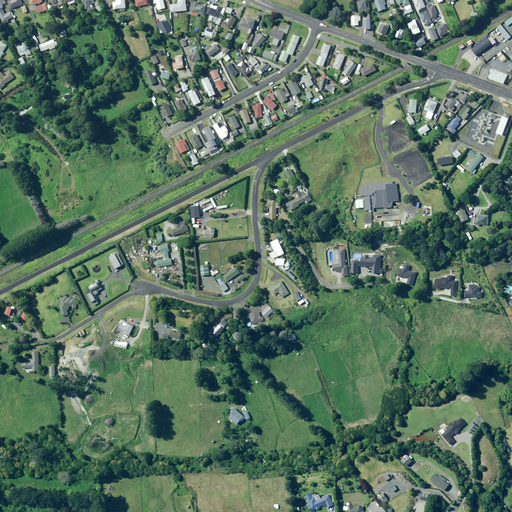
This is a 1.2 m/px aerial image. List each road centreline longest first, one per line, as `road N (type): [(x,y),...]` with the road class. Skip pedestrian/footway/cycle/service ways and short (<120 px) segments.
road 1 (residential): [(0,292),(265,157)]
road 2 (residential): [(140,287),(209,303),(246,292),(258,275),(254,196),(265,157)]
road 3 (residential): [(163,136),(289,69),(319,25)]
road 4 (residential): [(265,157),(425,81),(436,68)]
road 5 (track): [(0,107),(54,150),(69,178),(61,188),(59,171)]
road 6 (secondary): [(436,68),(319,25)]
